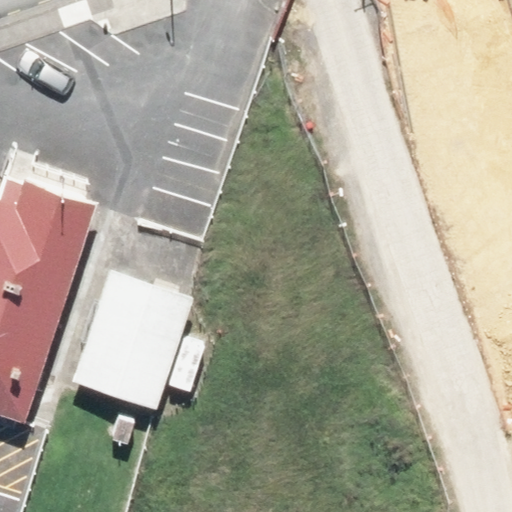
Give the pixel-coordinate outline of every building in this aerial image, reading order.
[(454,73),(406,88),(428,151),(427,153),(425,154),(424,156),(423,158),(422,160),(421,162),(420,163),(419,165),(419,168),(418,170),(418,172),(418,174),(418,176),(418,178),(418,180),(419,182),(419,184),(420,186),(421,188),(422,190),(423,192),(424,194),(425,196),(427,197),(428,199),(430,200),(432,201),(434,202),(435,203),(437,204),(439,205),(441,205),(443,206),(446,206),(448,206),(465,259),(490,251),(483,231),(511,221),(511,89),(464,105),(454,73)] [(0,399),(22,408),(104,194),(28,166),(23,177),(2,169),(0,175),(0,399)] [(385,239),(348,251),(376,332),(413,319),(385,239)] [(511,288),(500,251),(458,264),(481,336),(511,326),(511,288)] [(119,260),(76,373),(152,402),(195,289),(119,260)]
